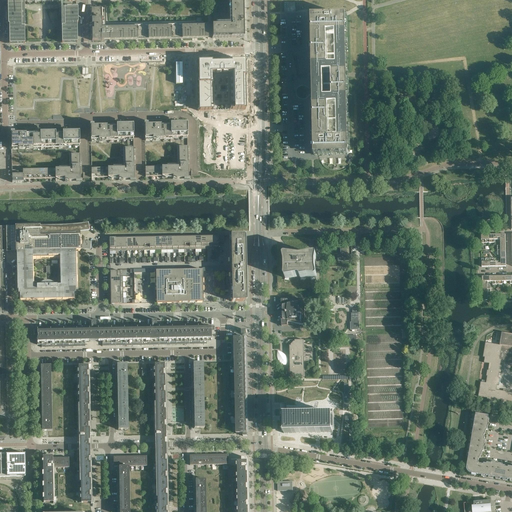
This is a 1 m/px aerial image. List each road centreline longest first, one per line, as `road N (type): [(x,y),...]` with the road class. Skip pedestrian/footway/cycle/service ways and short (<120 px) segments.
road 1 (tertiary): [(260,313),(260,49)]
road 2 (residential): [(444,478),(262,448)]
road 3 (residential): [(86,55),(260,49)]
road 4 (tertiary): [(262,448),(260,313)]
road 5 (residential): [(100,318),(222,314)]
